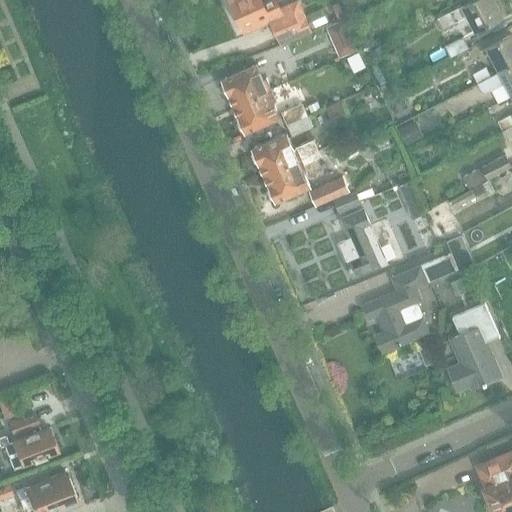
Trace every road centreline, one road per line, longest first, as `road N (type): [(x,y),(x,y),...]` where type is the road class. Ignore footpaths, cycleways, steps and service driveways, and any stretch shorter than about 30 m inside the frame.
road 1 (residential): [(347,485),(133,0)]
road 2 (residential): [(0,201),(132,511)]
road 3 (residential): [(347,485),(511,412)]
